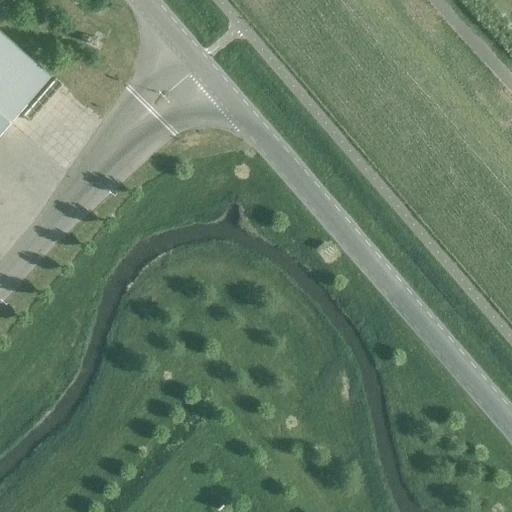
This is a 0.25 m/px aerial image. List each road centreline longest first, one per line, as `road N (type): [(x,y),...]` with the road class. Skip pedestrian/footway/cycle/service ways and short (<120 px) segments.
road 1 (secondary): [(511,424),(199,63)]
road 2 (unclassified): [(0,290),(199,63)]
